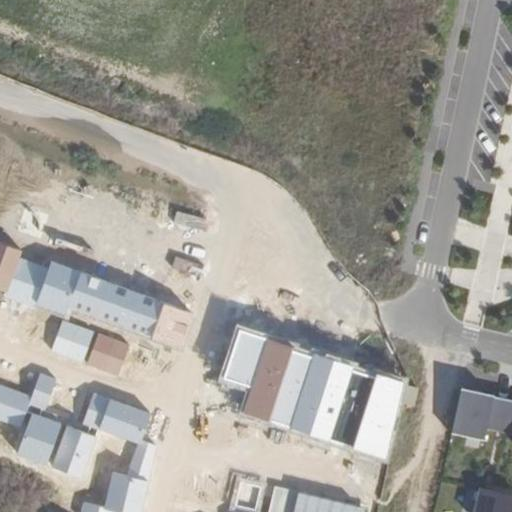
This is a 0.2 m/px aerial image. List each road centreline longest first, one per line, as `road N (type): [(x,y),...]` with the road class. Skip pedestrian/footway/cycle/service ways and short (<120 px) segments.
road 1 (unclassified): [(379,311),(340,289),(267,196),(0,93)]
road 2 (track): [(467,337),(436,425),(418,511)]
road 3 (residential): [(511,347),(379,311)]
